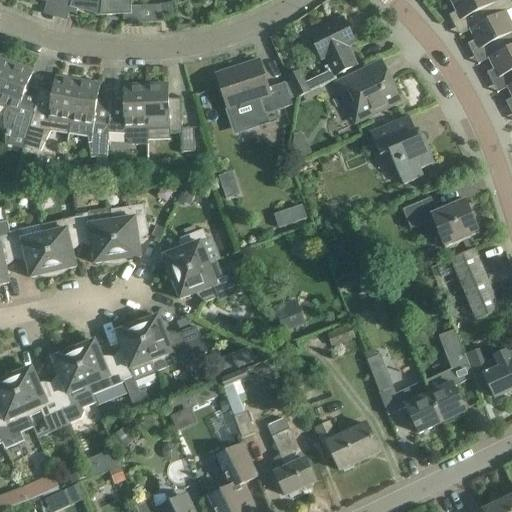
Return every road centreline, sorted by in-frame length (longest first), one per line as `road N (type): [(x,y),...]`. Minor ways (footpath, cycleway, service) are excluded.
road 1 (residential): [(303,0),(255,26),(137,52),(78,46),(0,22)]
road 2 (residential): [(511,213),(459,83),(387,0)]
road 3 (residential): [(374,511),(511,446)]
road 4 (residential): [(0,318),(141,294)]
